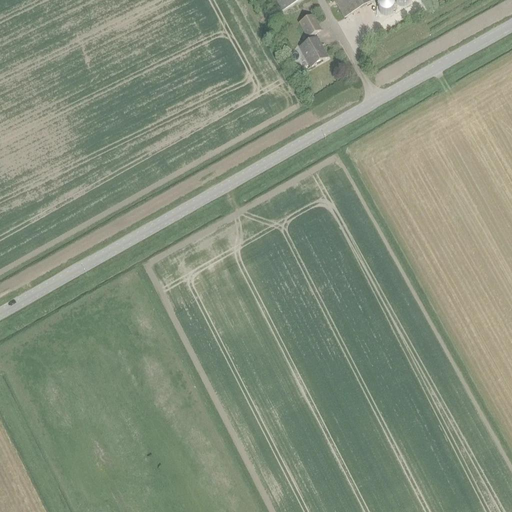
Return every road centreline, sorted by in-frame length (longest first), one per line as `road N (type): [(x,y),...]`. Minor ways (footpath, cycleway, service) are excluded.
road 1 (tertiary): [(0,314),(511,26)]
road 2 (track): [(0,395),(59,511)]
